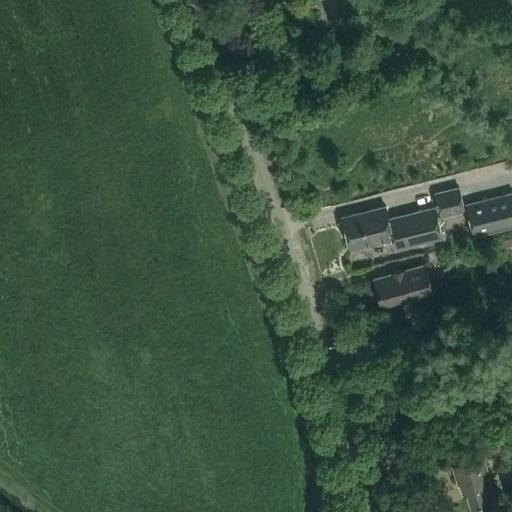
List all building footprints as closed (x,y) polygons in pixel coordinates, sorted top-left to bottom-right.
[(441,216),(466,210),(459,185),(435,191),(441,216)] [(511,191),(465,203),(473,236),(511,226),(511,191)] [(349,237),(351,247),(393,237),(395,246),(443,235),(435,205),(389,216),(386,203),(343,214),(345,224),(343,228),(345,235),(349,237)] [(375,277),(382,303),(432,288),(425,263),(375,277)] [(499,428),(475,435),(481,454),(505,446),(499,428)] [(472,506),(497,498),(483,455),(453,465),(459,483),(461,483),(463,492),(467,491),(472,506)]
